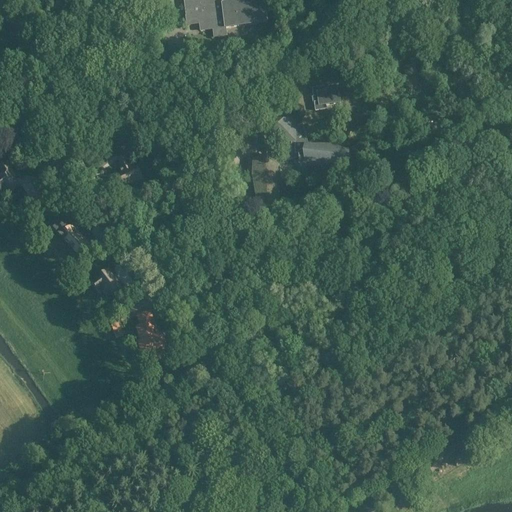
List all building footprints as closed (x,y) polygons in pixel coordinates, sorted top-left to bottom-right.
[(226,29),(268,23),(264,0),(183,0),(187,25),(199,23),(201,32),(213,30),(214,38),(227,36),(226,29)] [(412,64),(402,68),(407,78),(417,74),(412,64)] [(326,106),(340,103),(338,89),(324,92),(323,87),(312,89),(315,112),(327,110),(326,106)] [(272,133),(263,136),(266,144),(266,145),(265,145),(265,146),(268,145),(272,144),(289,143),(295,143),(295,154),(298,154),(299,164),(299,165),(300,166),(300,167),(301,167),(303,167),(304,167),(304,166),(305,165),(305,164),(323,163),(344,168),(348,158),(348,150),(325,145),(307,145),(301,124),(295,126),(295,120),(277,120),(272,120),(272,133)] [(396,126),(391,128),(395,136),(400,133),(396,126)] [(357,145),(351,148),(356,161),(363,159),(357,145)] [(126,158),(118,161),(123,174),(119,175),(124,187),(131,183),(132,184),(142,179),(136,167),(131,169),(126,158)] [(254,159),(253,173),(256,175),(259,214),(276,214),(279,174),(278,158),(266,159),(263,159),(254,159)] [(22,189),(25,178),(19,177),(19,179),(16,179),(7,164),(6,165),(4,164),(1,166),(1,168),(0,168),(4,175),(0,177),(0,189),(0,190),(1,192),(5,190),(8,194),(17,188),(22,189)] [(25,178),(22,189),(23,189),(29,198),(28,198),(34,208),(47,200),(36,181),(25,178)] [(61,218),(50,227),(63,243),(65,241),(68,243),(67,244),(74,253),(79,248),(85,242),(88,245),(72,227),(70,228),(61,218)] [(108,272),(93,284),(99,292),(101,290),(108,298),(121,289),(108,272)] [(112,321),(118,316),(114,309),(107,314),(112,321)] [(142,328),(138,330),(142,343),(139,344),(140,347),(139,347),(141,354),(143,353),(143,356),(151,353),(153,361),(165,357),(162,349),(165,348),(161,336),(158,338),(156,334),(157,333),(150,312),(138,316),(142,328)]
